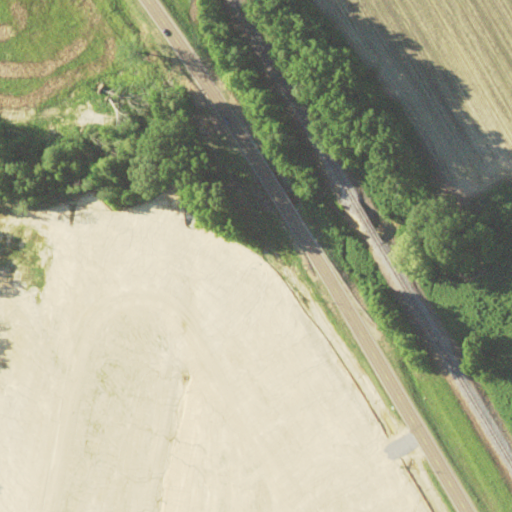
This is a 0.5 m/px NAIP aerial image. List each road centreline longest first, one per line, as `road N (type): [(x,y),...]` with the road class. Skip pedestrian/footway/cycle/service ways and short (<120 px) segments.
road 1 (residential): [(53,511),(88,341),(104,315),(144,297),(171,309),(197,338),(296,511)]
road 2 (primary): [(462,511),(289,213)]
road 3 (primary): [(267,178),(144,0)]
road 4 (residential): [(287,511),(419,437)]
